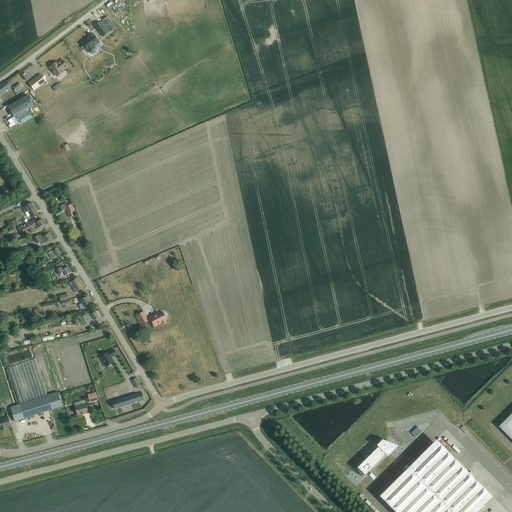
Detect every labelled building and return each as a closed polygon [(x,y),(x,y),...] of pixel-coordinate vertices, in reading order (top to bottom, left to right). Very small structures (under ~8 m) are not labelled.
[(107,17),(102,21),(110,32),(115,28),(107,17)] [(95,26),(103,37),(109,33),(100,22),(95,26)] [(84,46),(82,47),(82,48),(84,51),(85,51),(87,49),(90,53),(96,49),(94,47),(99,43),(100,43),(93,33),(89,36),(90,37),(86,40),(82,43),(84,46)] [(50,67),(57,77),(64,72),(63,72),(65,70),(64,69),(68,67),(63,60),(58,64),(57,64),(55,65),(55,64),(54,64),(52,66),(50,67)] [(29,83),(29,84),(34,91),(35,91),(46,82),(44,78),(41,74),(41,75),(37,77),(30,82),(29,83)] [(0,95),(11,87),(7,81),(0,86),(0,95)] [(34,106),(28,96),(8,107),(17,122),(20,121),(17,116),(34,106)] [(71,204),(68,206),(66,203),(60,207),(61,209),(55,212),(57,217),(64,213),(62,211),(67,208),(69,213),(68,213),(69,217),(75,215),(73,211),(74,211),(71,204)] [(38,215),(31,204),(24,208),(23,208),(25,213),(28,211),(32,218),(38,215)] [(17,219),(11,221),(13,227),(19,225),(17,219)] [(30,230),(35,227),(35,228),(37,230),(38,229),(45,226),(42,221),(41,220),(37,223),(35,219),(23,226),(22,225),(17,228),(18,229),(20,233),(23,232),(24,233),(25,233),(26,233),(27,232),(30,230)] [(52,239),(49,234),(43,238),(41,235),(38,236),(34,238),(38,245),(41,242),(43,245),(52,239)] [(52,252),(48,254),(52,260),(53,259),(54,261),(58,258),(57,257),(61,255),(58,248),(52,252)] [(62,263),(56,267),(57,270),(56,270),(59,275),(60,275),(61,277),(63,277),(65,276),(72,272),(68,267),(65,268),(62,263)] [(55,270),(54,265),(43,269),(45,274),(55,270)] [(72,289),(73,288),(74,289),(73,290),(75,293),(82,289),(76,280),(75,280),(75,279),(73,280),(74,281),(70,283),(72,289)] [(90,304),(87,297),(83,299),(82,298),(80,299),(82,304),(79,306),(81,309),(84,307),(85,307),(90,304)] [(166,319),(162,311),(155,315),(156,315),(154,316),(154,315),(150,317),(150,318),(148,319),(144,312),(136,316),(141,325),(149,321),(148,321),(151,319),(155,326),(159,324),(158,324),(161,322),(162,324),(166,322),(165,320),(166,319)] [(89,313),(79,319),(83,324),(85,322),(87,325),(95,320),(95,321),(99,318),(95,312),(92,314),(91,313),(89,314),(89,313)] [(76,324),(74,318),(67,320),(68,326),(76,324)] [(22,342),(23,347),(32,345),(43,342),(54,340),(53,335),(42,337),(31,340),(31,341),(22,342)] [(111,364),(114,363),(111,357),(116,354),(113,349),(100,357),(103,362),(106,367),(109,366),(110,366),(111,366),(111,365),(111,364)] [(35,359),(8,367),(20,404),(10,407),(15,422),(62,406),(58,392),(47,395),(35,359)] [(141,385),(137,378),(132,381),(136,388),(141,385)] [(143,392),(121,399),(112,402),(114,409),(123,406),(145,399),(143,392)] [(98,400),(96,393),(88,395),(90,403),(98,400)] [(79,402),(74,403),(78,415),(84,414),(88,413),(86,404),(80,405),(79,402)] [(511,413),(499,427),(511,440),(511,413)] [(5,429),(5,428),(11,426),(8,417),(0,419),(0,429),(0,431),(5,429)] [(378,445),(379,446),(357,468),(365,475),(387,454),(388,455),(397,446),(382,441),(378,445)] [(379,496),(394,511),(477,511),(486,504),(429,447),(379,496)] [(489,488),(495,494),(499,489),(493,484),(489,488)]
